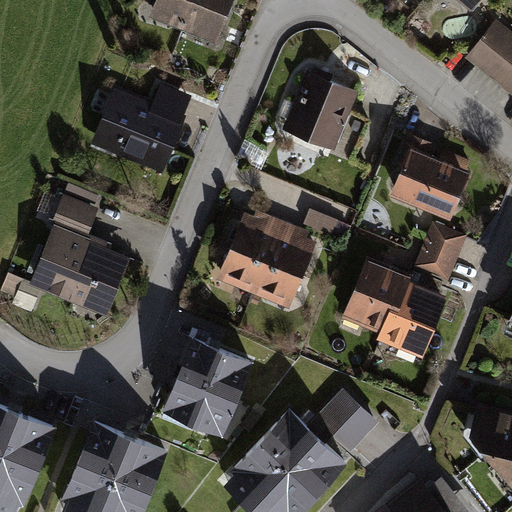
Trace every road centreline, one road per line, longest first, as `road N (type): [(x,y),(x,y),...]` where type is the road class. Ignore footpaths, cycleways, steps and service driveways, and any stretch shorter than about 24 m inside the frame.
road 1 (residential): [(278,0),(126,349),(100,366),(66,371),(34,364),(0,341)]
road 2 (residential): [(511,212),(421,437),(352,511)]
road 3 (residential): [(511,144),(331,0)]
